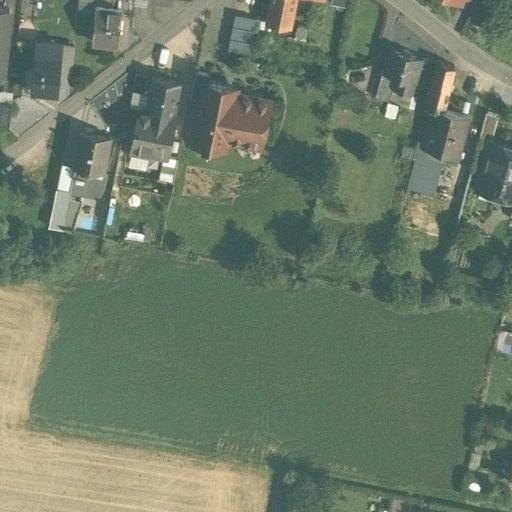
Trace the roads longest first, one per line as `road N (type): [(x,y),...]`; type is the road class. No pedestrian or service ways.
road 1 (residential): [(209,0),(7,161)]
road 2 (residential): [(390,0),(511,83)]
